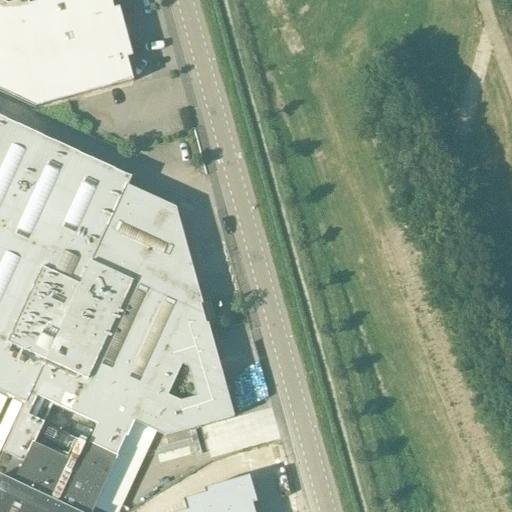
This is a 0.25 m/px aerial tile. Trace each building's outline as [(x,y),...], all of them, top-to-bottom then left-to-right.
[(0,93),(34,109),(132,83),(126,60),(131,59),(118,10),(113,12),(109,0),(45,0),(46,2),(28,7),(27,1),(7,7),(0,3),(0,93)] [(202,305),(175,211),(128,189),(132,180),(0,118),(0,394),(24,406),(1,455),(25,466),(16,485),(3,479),(0,484),(0,511),(95,511),(96,511),(121,459),(118,458),(128,438),(131,440),(139,423),(160,433),(170,438),(234,418),(209,330),(209,329),(212,328),(206,306),(202,307),(202,305)] [(249,351),(231,403),(245,408),(263,356),(249,351)] [(250,477),(204,490),(205,495),(206,495),(210,511),(227,511),(253,505),(253,506),(258,505),(250,477)] [(205,495),(183,501),(186,511),(187,511),(210,511),(206,495),(205,495)]
